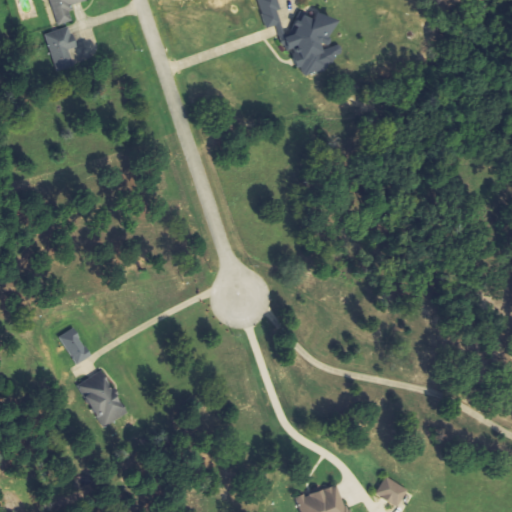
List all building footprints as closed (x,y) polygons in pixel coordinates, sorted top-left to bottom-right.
[(72,20),(67,5),(84,0),(47,0),(55,25),(72,20)] [(282,22),(273,0),(255,0),(265,29),(282,22)] [(329,18),(312,13),(311,17),(294,12),(284,48),(294,51),(290,66),(301,69),(325,76),(332,53),(337,55),(338,50),(322,46),(329,18)] [(67,27),(43,35),(55,71),(70,66),(65,50),(74,47),(67,27)] [(58,336),(74,364),(87,356),(72,328),(58,336)] [(100,428),(124,415),(100,371),(76,384),(100,428)] [(377,493),(398,508),(410,491),(388,476),(377,493)] [(302,511),(350,511),(340,484),(298,499),(302,511)]
